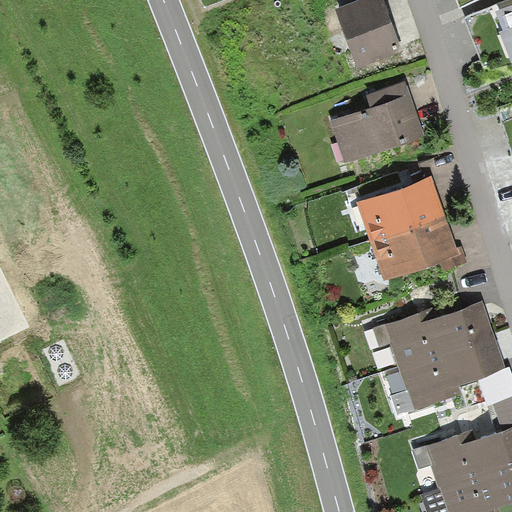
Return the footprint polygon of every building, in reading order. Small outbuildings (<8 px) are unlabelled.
[(353,71),(396,54),(375,0),(362,0),(331,12),(353,71)] [(511,0),(489,9),(508,57),(511,55),(511,0)] [(367,107),(325,121),(338,162),(420,136),(401,80),(362,93),(367,107)] [(428,175),(353,201),(379,281),(455,255),(428,175)] [(419,313),(369,328),(375,348),(385,345),(399,389),(387,393),(394,416),(454,397),(449,383),(497,369),(476,304),(421,321),(419,313)] [(461,432),(410,448),(416,468),(427,465),(435,490),(422,494),(427,511),(493,511),(491,503),(511,496),(511,425),(464,441),(461,432)]
